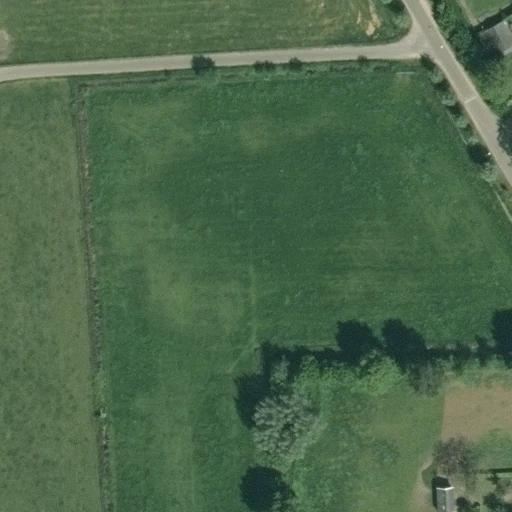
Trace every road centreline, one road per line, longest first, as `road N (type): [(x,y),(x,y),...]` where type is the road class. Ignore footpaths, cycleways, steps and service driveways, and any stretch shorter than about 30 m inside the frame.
road 1 (unclassified): [(0,73),(400,49),(430,36)]
road 2 (residential): [(498,145),(430,36)]
